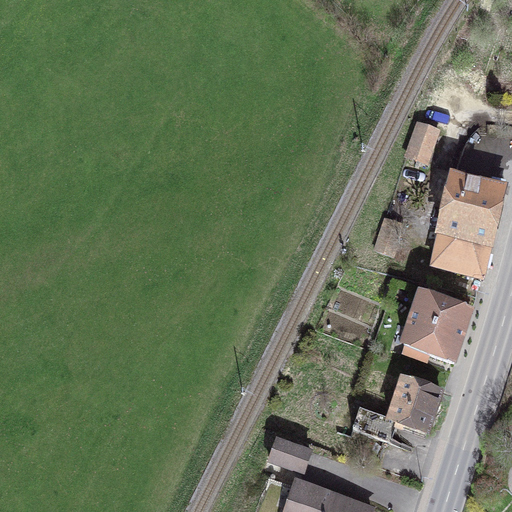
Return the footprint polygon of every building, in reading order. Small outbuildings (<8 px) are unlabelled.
[(416,130),(406,166),(428,172),(438,136),(416,130)] [(453,181),(433,268),(482,279),(501,192),(453,181)] [(412,298),(396,350),(454,369),(471,317),(412,298)] [(389,385),(377,431),(424,443),(437,397),(389,385)] [(268,445),(261,471),(299,481),(306,455),(268,445)] [(281,492),(274,511),(320,511),(323,505),(281,492)]
